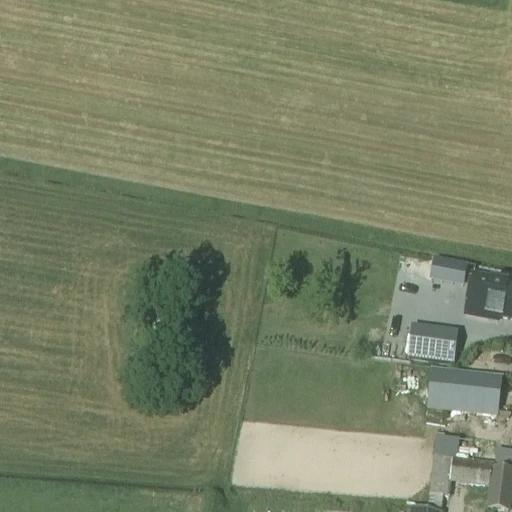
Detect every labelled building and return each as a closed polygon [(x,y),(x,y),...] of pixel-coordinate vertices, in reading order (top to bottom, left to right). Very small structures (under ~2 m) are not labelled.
[(464,317),(488,322),(489,318),(511,322),(511,289),(495,286),(495,283),(472,278),(464,317)] [(413,330),(408,364),(451,369),(456,336),(413,330)] [(433,373),(428,413),(501,421),(504,379),(433,373)] [(462,454),(463,436),(427,433),(425,451),(462,454)] [(483,466),(487,446),(465,442),(461,462),(483,466)] [(449,486),(488,490),(491,470),(451,465),(449,486)] [(511,472),(491,470),(488,490),(486,509),(507,511),(511,478),(511,472)] [(442,500),(428,499),(427,504),(427,510),(441,511),(442,500)]
